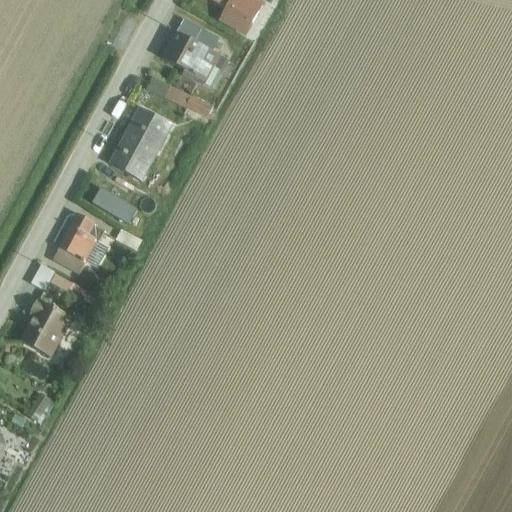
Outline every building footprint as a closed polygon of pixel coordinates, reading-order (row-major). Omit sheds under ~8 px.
[(211,0),(227,9),(253,24),(263,6),(250,0),(211,0)] [(227,9),(219,22),(246,37),(253,24),(227,9)] [(185,21),(178,34),(213,54),(221,40),(185,21)] [(213,54),(178,34),(163,60),(186,72),(183,77),(204,89),(205,86),(215,68),(223,72),(225,73),(231,63),(213,54)] [(215,68),(205,86),(213,90),(223,72),(215,68)] [(150,77),(144,89),(187,109),(192,98),(150,77)] [(192,98),(187,109),(208,119),(213,108),(192,98)] [(142,110),(112,167),(144,184),(174,127),(142,110)] [(98,243),(100,244),(106,233),(78,217),(54,262),(80,276),(87,264),(98,243)] [(122,231),(116,242),(137,254),(143,243),(122,231)] [(98,243),(87,264),(97,269),(108,248),(100,244),(98,243)] [(56,276),(51,284),(94,307),(98,298),(89,294),(56,276)] [(30,327),(21,343),(53,360),(74,320),(39,301),(31,316),(37,319),(32,328),(30,327)] [(41,395),(27,417),(38,424),(38,423),(41,425),(54,406),(51,404),(52,402),(41,395)]
